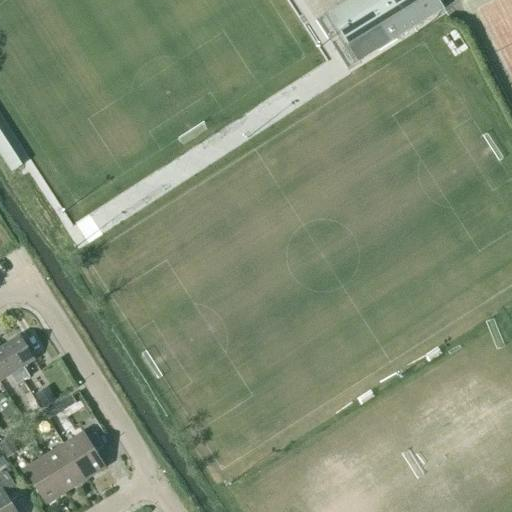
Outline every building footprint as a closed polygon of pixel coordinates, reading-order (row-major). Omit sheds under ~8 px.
[(357,63),(391,42),(443,10),(436,0),(349,0),(327,14),(357,63)] [(0,131),(0,164),(8,180),(21,173),(0,131)] [(2,348),(23,382),(30,378),(23,368),(34,361),(20,337),(2,348)] [(16,386),(23,382),(2,348),(0,349),(0,382),(10,376),(16,386)] [(50,392),(37,400),(43,409),(55,401),(50,392)] [(61,405),(51,411),(55,417),(65,411),(61,405)] [(63,446),(85,481),(105,469),(83,434),(63,446)] [(8,439),(0,444),(0,448),(7,459),(17,453),(8,439)] [(85,481),(63,446),(44,458),(65,493),(85,481)] [(45,506),(65,493),(44,458),(23,470),(45,506)] [(0,476),(0,511),(15,511),(7,498),(18,492),(6,473),(0,476)]
